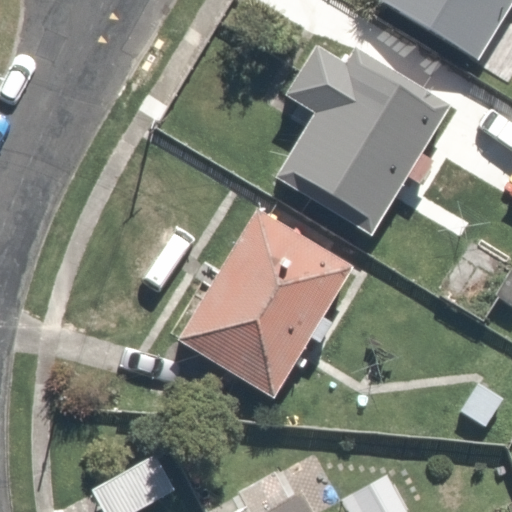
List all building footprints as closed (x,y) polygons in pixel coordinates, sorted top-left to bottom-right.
[(511,17),(511,0),(383,0),(378,9),(482,70),(511,17)] [(449,118),(322,46),(287,107),(313,123),(286,171),(387,228),(449,118)] [(365,272),(261,213),(182,351),(286,410),(365,272)] [(166,453),(85,493),(94,511),(153,511),(187,495),(166,453)] [(330,511),(315,482),(257,511),(330,511)]
